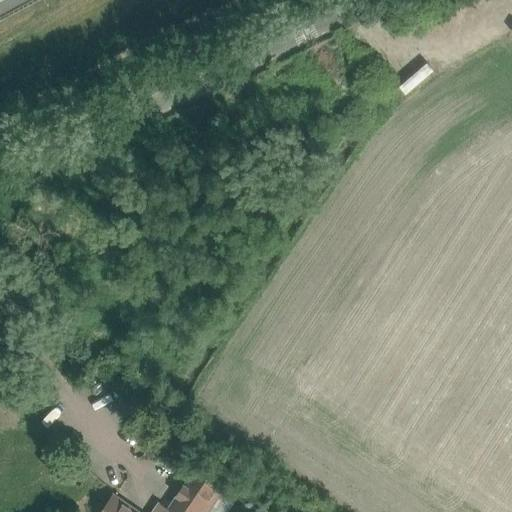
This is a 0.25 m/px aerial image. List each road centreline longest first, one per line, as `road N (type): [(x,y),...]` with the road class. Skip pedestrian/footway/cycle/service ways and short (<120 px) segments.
road 1 (unclassified): [(367,0),(0,174)]
road 2 (unknown): [(23,334),(118,435)]
